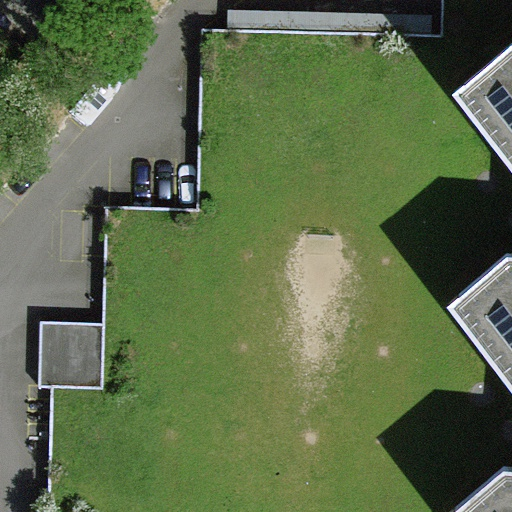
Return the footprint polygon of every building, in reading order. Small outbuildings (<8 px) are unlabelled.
[(72,0),(11,0),(47,30),(72,0)] [(511,138),(511,48),(469,87),(511,138)] [(511,256),(456,294),(511,369),(511,256)] [(51,313),(48,377),(110,379),(113,315),(51,313)] [(511,511),(511,471),(508,471),(457,511),(511,511)]
